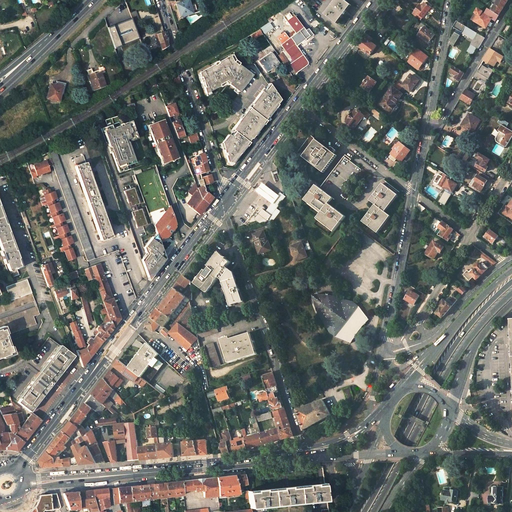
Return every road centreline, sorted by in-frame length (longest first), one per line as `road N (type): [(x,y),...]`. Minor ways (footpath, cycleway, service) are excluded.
road 1 (primary): [(368,424),(328,449),(24,477)]
road 2 (primary): [(22,493),(370,454)]
road 3 (primary): [(222,194),(13,466)]
road 4 (primary): [(22,473),(224,201)]
road 5 (secondary): [(511,282),(454,345),(364,511)]
road 6 (unclassified): [(309,447),(300,441),(224,201)]
road 7 (secondary): [(375,511),(455,356),(511,292)]
road 8 (primary): [(372,0),(222,194)]
road 9 (residential): [(0,373),(27,358),(46,315),(0,188)]
road 10 (unclassified): [(222,194),(160,0)]
road 11 (unclassified): [(414,194),(386,348)]
road 12 (residential): [(511,1),(443,117),(428,123)]
road 13 (unknown): [(137,272),(142,250),(101,130)]
road 14 (residential): [(296,106),(414,194)]
road 15 (primary): [(296,106),(378,0)]
road 16 (unclassified): [(451,0),(428,123)]
road 17 (primary): [(448,409),(478,341),(511,304)]
